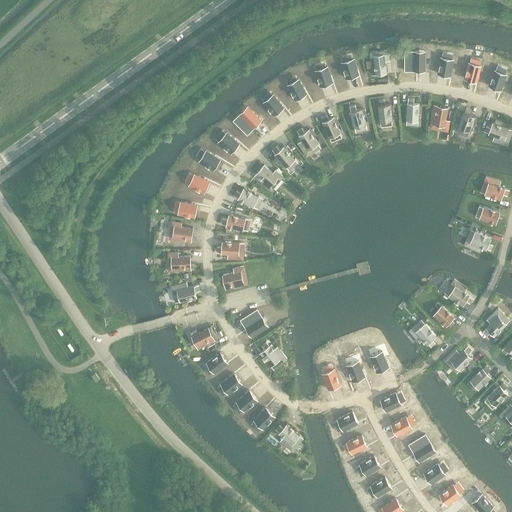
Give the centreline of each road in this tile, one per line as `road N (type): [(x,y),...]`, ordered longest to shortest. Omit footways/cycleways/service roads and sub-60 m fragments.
road 1 (unclassified): [(252,511),(162,431),(94,346),(0,200)]
road 2 (secondary): [(226,0),(0,162)]
